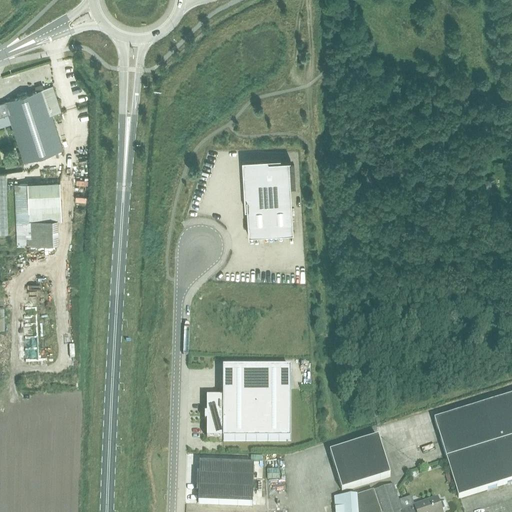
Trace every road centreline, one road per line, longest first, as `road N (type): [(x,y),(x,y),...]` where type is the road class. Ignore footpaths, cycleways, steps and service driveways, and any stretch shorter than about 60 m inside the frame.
road 1 (primary): [(108,511),(125,143)]
road 2 (unclassified): [(199,248),(177,312),(171,511)]
